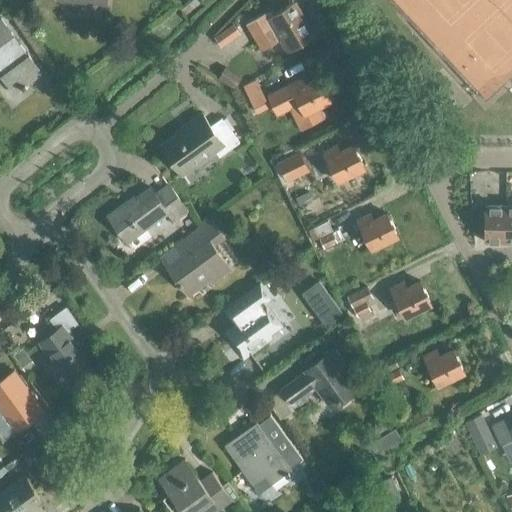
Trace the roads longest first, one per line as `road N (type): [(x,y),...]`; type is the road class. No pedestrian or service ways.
road 1 (residential): [(511,342),(332,0)]
road 2 (residential): [(89,495),(164,375),(49,224)]
road 3 (residential): [(101,134),(191,52)]
road 4 (residential): [(0,190),(69,135),(101,134)]
